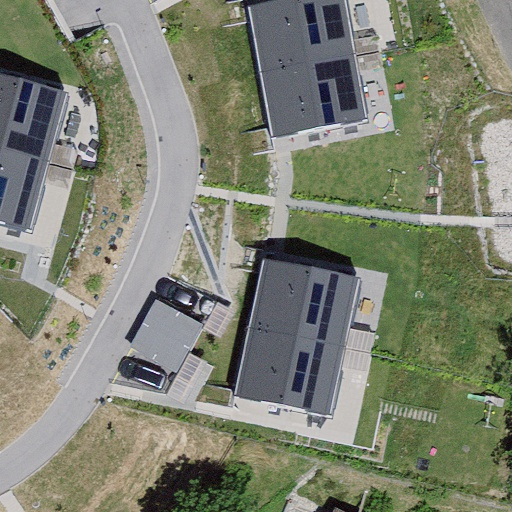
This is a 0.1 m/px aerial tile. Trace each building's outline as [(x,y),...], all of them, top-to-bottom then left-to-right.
[(322,0),(269,9),(279,68),(354,56),(344,0),(322,0)] [(279,68),(288,127),(364,115),(354,56),(279,68)] [(0,77),(0,147),(55,162),(72,97),(0,77)] [(0,147),(0,216),(38,227),(55,162),(0,147)] [(283,264),(269,332),(343,347),(357,279),(283,264)] [(269,332),(255,401),(329,416),(343,347),(269,332)]
